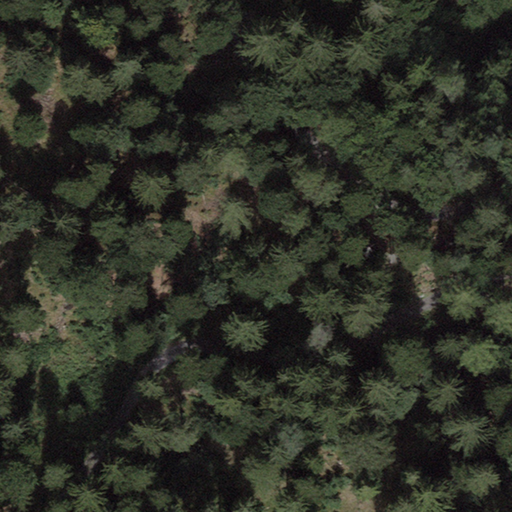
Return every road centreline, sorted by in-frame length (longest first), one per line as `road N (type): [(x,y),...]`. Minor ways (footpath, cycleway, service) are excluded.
road 1 (track): [(511,271),(329,356),(285,362),(221,347),(190,350),(153,369),(56,511)]
road 2 (track): [(231,0),(253,75),(335,169),(383,206),(426,214),(511,198)]
